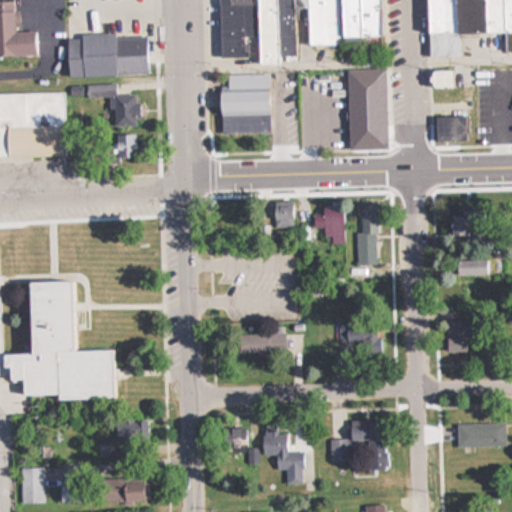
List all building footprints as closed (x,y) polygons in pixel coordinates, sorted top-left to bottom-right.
[(215,0),(216,56),(255,56),(255,62),(296,61),(295,10),(303,10),(304,45),(337,45),(337,38),(374,38),(373,0),(215,0)] [(511,0),(422,0),(423,57),(457,56),(456,33),(511,32),(511,0)] [(0,56),(35,56),(35,31),(11,32),(11,1),(0,1),(0,56)] [(144,34),(63,37),(64,77),(146,74),(144,34)] [(344,70),(345,150),(384,149),(383,69),(344,70)] [(216,135),(267,133),(266,70),(225,72),(225,91),(215,92),(216,135)] [(83,85),(83,101),(109,100),(110,127),(137,126),(137,94),(115,94),(115,84),(83,85)] [(0,157),(62,157),(61,93),(0,92),(0,157)] [(132,134),(109,134),(109,161),(132,161),(132,134)] [(292,230),(292,201),(261,201),(261,230),(292,230)] [(357,266),(375,266),(375,204),(357,204),(357,266)] [(310,212),(311,230),(321,229),(321,244),(342,244),(341,212),(310,212)] [(447,216),(447,236),(463,236),(463,216),(447,216)] [(452,260),(452,276),(486,276),(486,260),(452,260)] [(107,401),(107,351),(74,350),(75,283),(22,282),(21,354),(0,353),(0,391),(52,393),(52,400),(107,401)] [(463,322),(442,322),(442,352),(463,352),(463,322)] [(284,362),(283,331),(235,333),(237,364),(284,362)] [(328,440),(328,467),(378,466),(377,422),(346,422),(346,439),(328,440)] [(455,423),(455,446),(503,446),(503,423),(455,423)] [(233,459),(233,454),(245,454),(245,428),(217,428),(217,459),(233,459)] [(283,484),(301,485),(301,451),(285,451),(285,431),(259,431),(259,455),(273,455),(273,471),(284,471),(283,484)] [(19,505),(43,505),(43,467),(19,467),(19,505)] [(94,478),(94,503),(145,502),(145,477),(94,478)]
